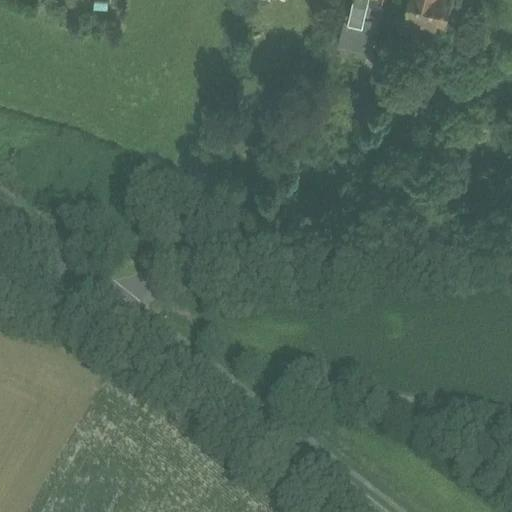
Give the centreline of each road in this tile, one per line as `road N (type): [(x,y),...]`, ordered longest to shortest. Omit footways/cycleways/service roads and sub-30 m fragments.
road 1 (residential): [(511,248),(156,274),(115,311)]
road 2 (tertiary): [(115,311),(370,511)]
road 3 (tertiary): [(0,221),(115,311)]
